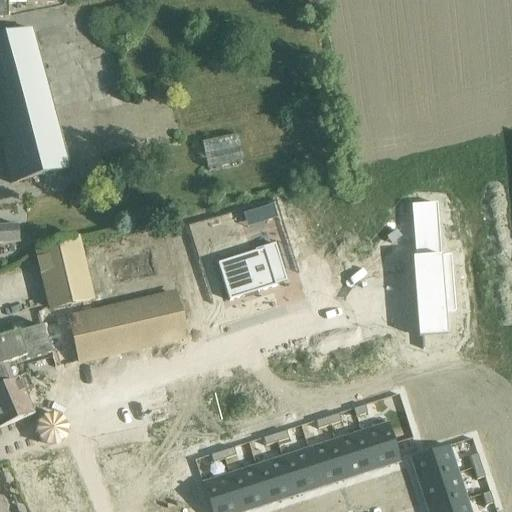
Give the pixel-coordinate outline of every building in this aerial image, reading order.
[(0,0),(0,19),(7,20),(7,5),(57,4),(56,0),(0,0)] [(32,33),(0,41),(0,145),(11,187),(69,171),(32,33)] [(219,140),(197,148),(200,155),(221,147),(219,140)] [(422,206),(412,207),(413,225),(438,223),(437,209),(437,205),(422,206)] [(269,206),(238,215),(242,229),(273,219),(269,206)] [(0,246),(19,245),(18,227),(0,228),(0,246)] [(77,242),(37,252),(52,311),(53,311),(83,304),(92,303),(77,242)] [(235,260),(218,265),(224,283),(230,302),(244,298),(257,294),(276,288),(276,286),(287,282),(283,271),(275,246),(265,249),(255,252),(255,254),(235,260)] [(419,259),(416,259),(417,281),(421,331),(421,334),(432,334),(442,333),(442,327),(441,314),(445,314),(449,314),(456,313),(453,286),(451,257),(441,257),(423,259),(419,259)] [(93,306),(108,302),(105,289),(90,293),(93,306)] [(6,374),(3,368),(26,360),(27,364),(66,352),(69,365),(173,340),(187,336),(182,317),(177,297),(87,318),(83,304),(53,311),(57,325),(44,328),(34,330),(19,335),(0,341),(0,428),(35,415),(26,394),(31,392),(25,377),(12,382),(9,372),(6,374)] [(314,354),(304,357),(314,386),(382,364),(373,335),(351,342),(348,333),(311,344),(314,354)] [(270,358),(242,367),(255,406),(281,397),(283,404),(300,399),(290,370),(275,375),(270,358)] [(242,367),(216,375),(229,414),(255,406),(242,367)] [(194,401),(179,406),(188,435),(205,429),(203,423),(229,414),(216,375),(189,384),(194,401)] [(359,409),(353,411),(356,418),(367,415),(366,411),(365,407),(359,409)] [(339,415),(327,419),(330,427),(341,423),(339,415)] [(140,419),(101,432),(110,459),(149,447),(140,419)] [(327,419),(316,423),(318,430),(330,427),(327,419)] [(176,425),(168,428),(172,439),(179,437),(176,425)] [(261,425),(250,429),(252,436),(264,432),(261,425)] [(388,425),(361,434),(373,472),(400,464),(400,463),(388,425)] [(286,432),(275,436),(277,444),(288,440),(286,432)] [(361,434),(335,442),(347,481),(373,472),(361,434)] [(275,436),(263,440),(265,447),(277,444),(275,436)] [(179,437),(172,439),(175,451),(183,448),(179,437)] [(335,442),(308,451),(321,489),(347,481),(335,442)] [(149,447),(110,459),(119,485),(157,473),(149,447)] [(449,448),(411,460),(419,488),(458,475),(449,448)] [(234,449),(222,453),(225,461),(236,457),(234,450),(234,449)] [(30,498),(65,483),(51,451),(16,466),(30,498)] [(308,451),(282,459),(294,498),(321,489),(308,451)] [(222,453),(211,457),(213,464),(225,461),(222,453)] [(477,456),(470,458),(473,470),(481,467),(477,456)] [(282,459),(256,467),(268,506),(294,498),(282,459)] [(256,467),(229,476),(241,511),(250,511),(268,506),(256,467)] [(481,467),(473,470),(477,481),(485,479),(481,467)] [(157,473),(119,485),(127,511),(166,499),(157,473)] [(458,475),(419,488),(420,489),(427,511),(433,511),(467,501),(458,475)] [(241,511),(229,476),(202,485),(210,511),(241,511)] [(193,478),(185,481),(188,492),(196,489),(193,478)] [(196,489),(188,492),(192,503),(200,501),(196,489)] [(490,493),(482,496),(486,508),(494,505),(490,493)] [(169,511),(166,499),(127,511),(169,511)] [(470,511),(467,501),(433,511),(470,511)]
